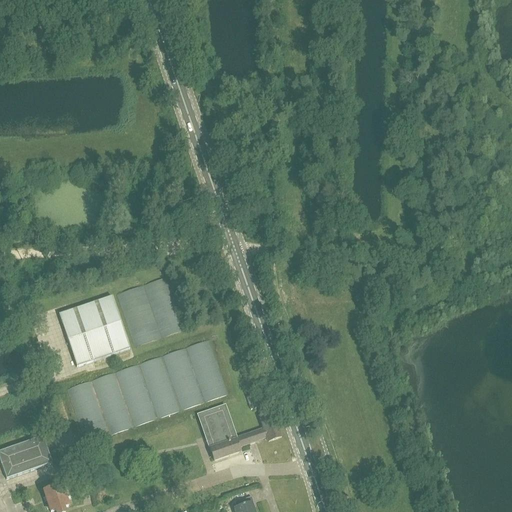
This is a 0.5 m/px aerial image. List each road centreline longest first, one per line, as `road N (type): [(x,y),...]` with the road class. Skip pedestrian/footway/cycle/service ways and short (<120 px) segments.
road 1 (secondary): [(229,237),(326,511)]
road 2 (secondary): [(229,237),(145,0)]
road 3 (track): [(0,251),(221,237)]
